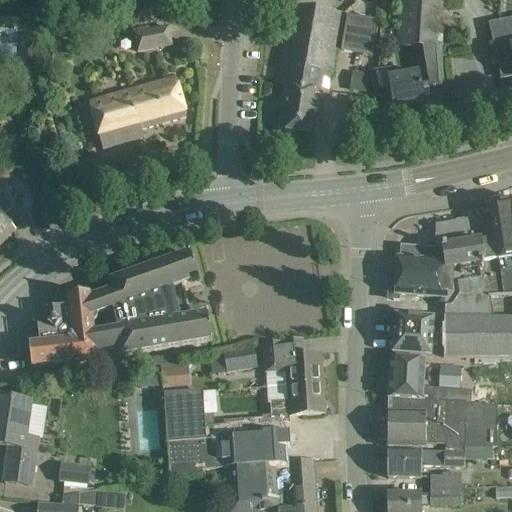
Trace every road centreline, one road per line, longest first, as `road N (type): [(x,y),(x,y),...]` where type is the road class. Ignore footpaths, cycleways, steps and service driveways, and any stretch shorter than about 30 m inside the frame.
road 1 (residential): [(358,511),(356,191)]
road 2 (tertiary): [(229,202),(106,229),(58,253),(0,302)]
road 3 (unclassified): [(229,202),(236,0)]
road 4 (tertiary): [(511,157),(356,191)]
road 5 (tertiary): [(356,191),(229,202)]
